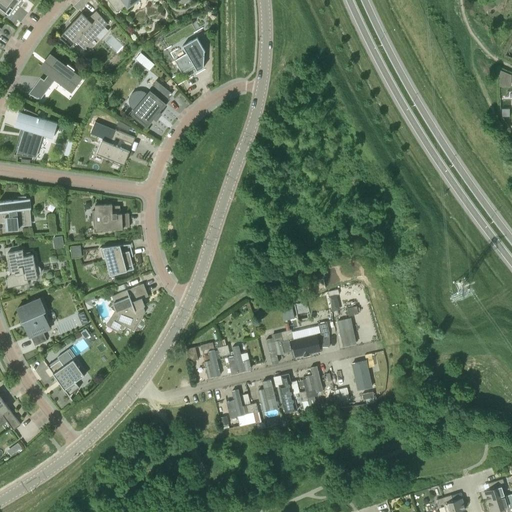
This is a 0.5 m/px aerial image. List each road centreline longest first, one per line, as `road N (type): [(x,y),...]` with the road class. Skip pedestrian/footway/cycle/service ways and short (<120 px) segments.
road 1 (primary): [(349,0),(426,144),(511,262)]
road 2 (primary): [(511,238),(426,114),(366,0)]
road 3 (unclassified): [(139,383),(162,397),(376,346)]
road 4 (residential): [(190,297),(263,79)]
road 5 (residential): [(263,79),(228,88),(196,109),(169,142),(150,191)]
road 6 (residential): [(150,191),(0,168)]
road 7 (residential): [(79,446),(28,383),(0,321)]
road 8 (residential): [(190,297),(167,280),(154,251),(150,191)]
